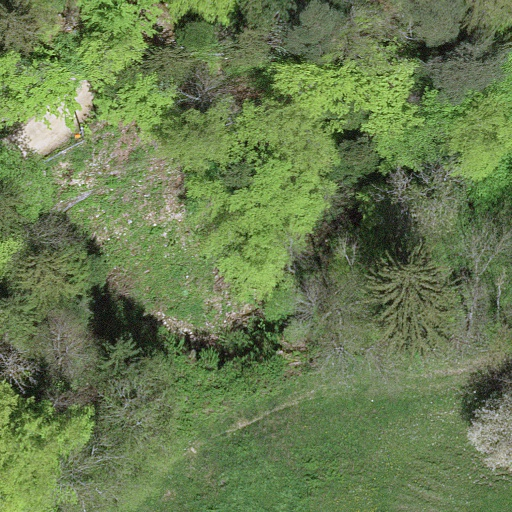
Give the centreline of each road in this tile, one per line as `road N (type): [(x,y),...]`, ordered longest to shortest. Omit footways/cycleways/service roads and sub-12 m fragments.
road 1 (track): [(141,511),(190,453),(242,410),(287,390),(511,368)]
road 2 (track): [(99,0),(74,107),(0,161)]
